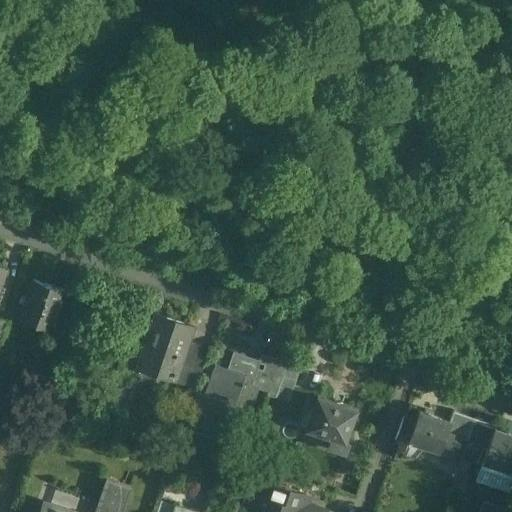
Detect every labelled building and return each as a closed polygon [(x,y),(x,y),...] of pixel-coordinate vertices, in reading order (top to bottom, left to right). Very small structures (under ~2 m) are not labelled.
[(64,291),(33,280),(20,318),(51,329),(64,291)] [(191,326),(154,314),(145,339),(152,341),(144,366),(169,374),(166,383),(181,388),(187,372),(177,368),(185,346),(191,326)] [(208,354),(185,346),(177,368),(187,372),(181,388),(195,392),(208,354)] [(229,370),(218,366),(203,409),(222,415),(217,431),(235,437),(240,422),(245,423),(259,381),(258,381),(264,364),(234,354),(229,370)] [(280,363),(266,358),(264,364),(258,381),(259,381),(272,385),(276,375),(280,363)] [(276,375),(272,385),(268,396),(289,403),(296,382),(276,375)] [(333,405),(317,399),(305,432),(332,441),(328,452),(346,458),(350,446),(347,445),(358,413),(339,407),(339,406),(333,404),(333,405)] [(449,424),(420,414),(419,413),(415,424),(403,420),(395,442),(401,444),(397,456),(414,462),(419,446),(424,448),(425,444),(440,449),(438,453),(439,454),(439,455),(456,461),(462,442),(446,436),(450,424),(449,424)] [(475,421),(453,414),(450,424),(446,436),(462,442),(467,444),(475,421)] [(497,429),(475,421),(467,444),(488,451),(494,432),(496,432),(497,429)] [(511,438),(496,432),(494,432),(488,451),(482,469),(477,485),(509,497),(511,489),(511,438)] [(96,511),(62,511),(42,505),(39,511),(122,511),(130,490),(107,482),(96,511)] [(306,497),(273,486),(268,499),(262,498),(258,511),(262,511),(318,511),(302,507),(306,497)]
